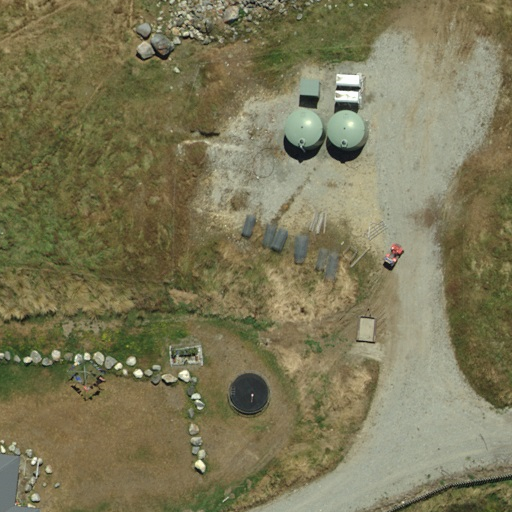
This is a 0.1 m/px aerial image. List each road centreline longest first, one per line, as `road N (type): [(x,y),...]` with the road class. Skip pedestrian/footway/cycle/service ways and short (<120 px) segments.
road 1 (track): [(372,463),(359,83)]
road 2 (track): [(511,447),(478,444),(372,463),(265,511)]
